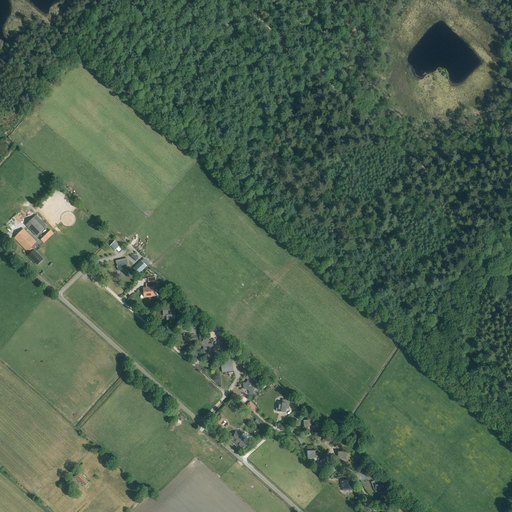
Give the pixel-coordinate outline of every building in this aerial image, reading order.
[(18,222),(13,217),(7,223),(12,228),(18,222)] [(26,225),(37,236),(44,229),(33,218),(26,225)] [(4,227),(9,232),(12,229),(7,224),(4,227)] [(45,243),(55,233),(51,229),(41,239),(45,243)] [(34,251),(31,248),(36,243),(23,230),(14,238),(25,249),(21,253),(23,255),(28,251),(31,254),(28,256),(37,265),(43,259),(34,250),(34,251)] [(120,246),(115,241),(111,245),(116,250),(120,246)] [(124,259),(116,261),(117,267),(117,268),(118,271),(124,270),(123,268),(126,268),(126,267),(128,266),(127,261),(125,261),(124,259)] [(143,259),(133,269),(138,274),(149,264),(143,259)] [(143,289),(144,297),(147,297),(152,297),(152,296),(154,296),(154,295),(154,293),(153,288),(143,289)] [(174,307),(170,307),(170,309),(165,309),(165,310),(163,310),(164,316),(167,316),(167,320),(176,319),(175,315),(174,307)] [(183,328),(184,336),(197,335),(196,327),(189,327),(189,328),(183,328)] [(209,344),(207,343),(209,340),(206,337),(200,345),(203,347),(204,354),(213,353),(213,344),(209,344)] [(233,371),(232,364),(235,363),(234,356),(230,356),(230,358),(224,359),(225,365),(221,365),(223,373),(228,372),(228,374),(233,373),(233,371)] [(252,388),(255,388),(254,382),(247,383),(247,386),(244,386),(244,389),(249,388),(250,394),(253,394),(252,388)] [(288,409),(290,401),(282,400),(282,403),(279,403),(278,403),(277,408),(276,409),(276,411),(277,412),(280,412),(285,413),(286,409),(288,409)] [(254,406),(250,402),(246,406),(251,410),(254,406)] [(263,437),(270,429),(258,418),(255,421),(264,429),(260,434),(263,437)] [(307,419),(303,419),(304,428),(312,427),(311,419),(307,419)] [(236,431),(229,439),(237,446),(238,445),(242,449),(247,443),(243,439),(244,438),(236,431)] [(312,450),(312,446),(307,446),(307,459),(315,458),(315,450),(312,450)] [(341,451),(341,450),(338,450),(338,459),(346,459),(346,451),(341,451)] [(79,471),(74,477),(80,483),(81,482),(85,486),(88,482),(84,479),(85,478),(82,475),(83,475),(79,471)] [(70,480),(66,485),(71,489),(75,485),(70,480)] [(342,488),(342,492),(352,491),(352,483),(355,483),(354,480),(341,481),(341,489),(342,488)] [(376,488),(375,488),(375,494),(383,494),(383,495),(387,493),(385,488),(383,488),(383,486),(379,486),(379,485),(376,485),(376,488)] [(402,509),(406,501),(400,499),(397,506),(402,509)]
